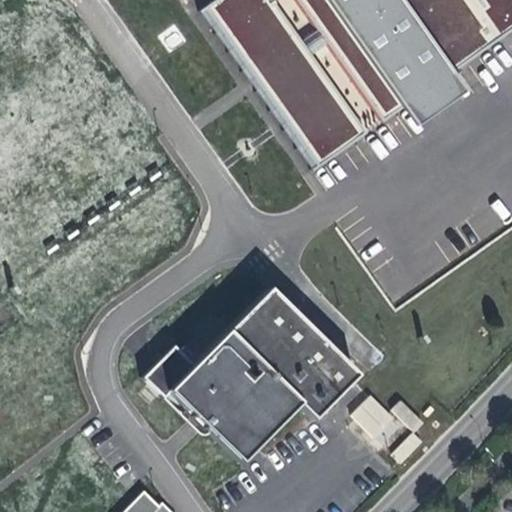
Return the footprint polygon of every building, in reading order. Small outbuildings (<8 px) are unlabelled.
[(268,0),(208,0),(203,4),(313,162),(361,130),(268,0)] [(455,65),(511,25),(511,0),(295,0),(379,121),(397,108),(409,126),(469,85),(455,65)] [(315,418),(362,375),(276,282),(193,359),(177,341),(142,373),(163,396),(172,388),(239,461),(301,403),(315,418)] [(350,416),(377,441),(396,421),(370,396),(350,416)] [(413,433),(423,423),(401,400),(390,410),(413,433)] [(412,432),(389,455),(399,465),(422,443),(412,432)] [(179,511),(166,498),(161,504),(146,489),(122,511),(179,511)]
